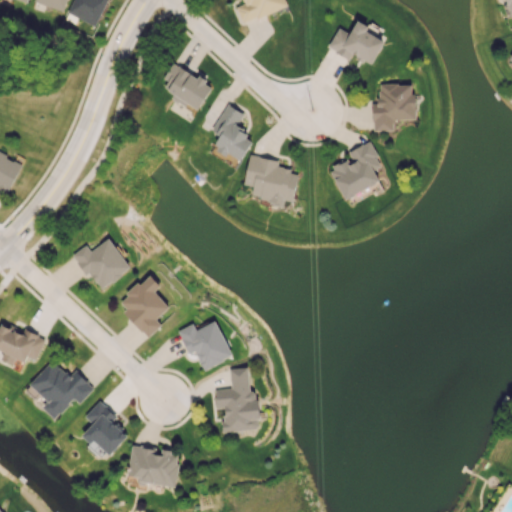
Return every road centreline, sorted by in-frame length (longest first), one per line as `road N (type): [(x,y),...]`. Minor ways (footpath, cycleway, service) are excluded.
road 1 (residential): [(0,255),(85,144),(123,42),(148,0)]
road 2 (residential): [(6,249),(160,401)]
road 3 (residential): [(169,0),(280,102),(312,117)]
